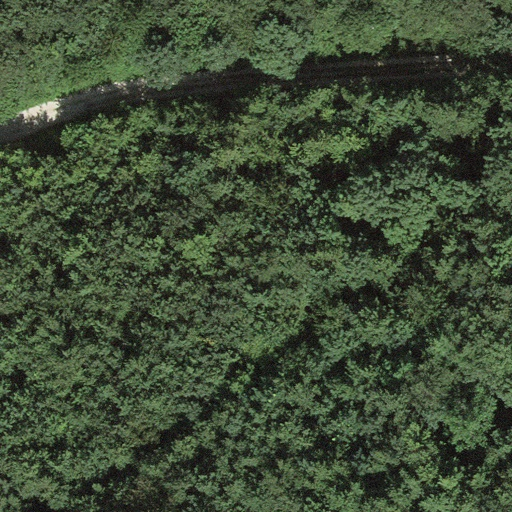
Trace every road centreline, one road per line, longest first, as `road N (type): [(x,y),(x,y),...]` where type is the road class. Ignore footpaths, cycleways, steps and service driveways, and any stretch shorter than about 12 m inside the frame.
road 1 (track): [(511,209),(126,472),(83,511)]
road 2 (track): [(511,60),(160,92),(0,131)]
